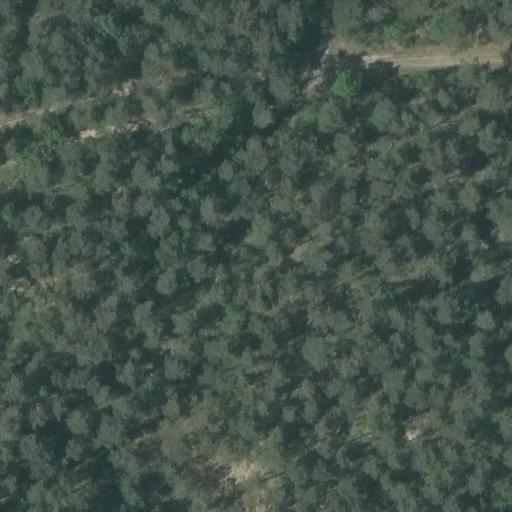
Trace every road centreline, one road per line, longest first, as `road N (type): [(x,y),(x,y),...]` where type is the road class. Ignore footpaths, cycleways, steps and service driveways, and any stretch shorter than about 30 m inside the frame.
road 1 (track): [(511,56),(203,73),(0,122)]
road 2 (track): [(0,165),(115,131),(325,108)]
road 3 (unknown): [(325,108),(511,97)]
